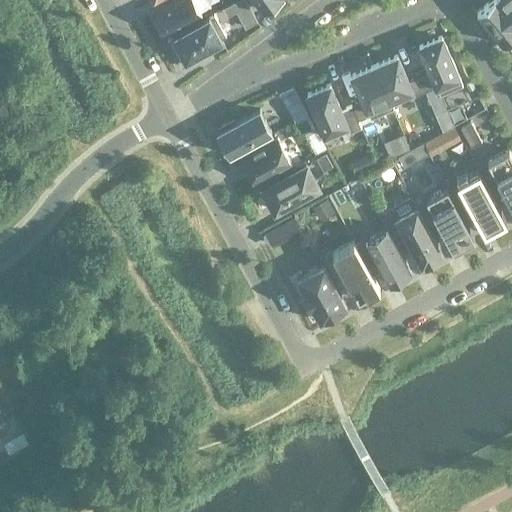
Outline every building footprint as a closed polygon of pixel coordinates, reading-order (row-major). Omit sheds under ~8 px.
[(169,0),(151,10),(163,33),(200,12),(198,8),(208,2),(206,0),(169,0)] [(485,0),(475,8),(505,45),(511,38),(511,15),(499,0),(485,0)] [(511,0),(499,0),(511,15),(511,0)] [(220,38),(219,36),(225,33),(213,11),(165,37),(180,64),(196,56),(194,52),(220,38)] [(251,11),(239,17),(244,26),(255,19),(251,11)] [(423,88),(457,73),(440,33),(417,43),(428,68),(417,73),(423,88)] [(373,62),(387,97),(410,87),(412,93),(423,88),(417,73),(406,78),(395,52),(373,62)] [(387,97),(373,62),(350,71),(361,97),(350,102),(356,116),(368,112),(365,106),(387,97)] [(328,81),(305,90),(323,131),(356,116),(350,102),(339,106),(328,81)] [(300,100),(288,107),(293,117),(305,110),(300,100)] [(232,115),(217,124),(219,127),(216,129),(228,151),(270,128),(258,106),(234,119),(232,115)] [(445,106),(444,106),(435,110),(441,125),(451,120),(445,106)] [(459,123),(470,143),(481,138),(470,117),(459,123)] [(423,139),(429,149),(437,145),(437,141),(433,133),(423,139)] [(290,161),(276,134),(239,154),(253,182),(290,161)] [(420,140),(413,144),(411,145),(417,155),(426,150),(420,140)] [(511,155),(507,146),(486,157),(511,205),(511,155)] [(323,151),(317,154),(316,155),(322,166),(329,162),(323,151)] [(369,151),(361,155),(365,165),(374,161),(369,151)] [(304,162),(262,185),(274,206),(316,183),(304,162)] [(504,216),(477,167),(456,178),(483,227),(504,216)] [(446,184),(424,195),(451,244),(472,233),(446,184)] [(325,196),(310,204),(317,215),(331,207),(325,196)] [(392,231),(401,227),(420,262),(441,250),(415,203),(395,214),(389,203),(380,208),(392,231)] [(292,214),(277,222),(282,233),(298,224),(292,214)] [(384,226),(355,243),(366,264),(377,258),(388,279),(407,268),(384,226)] [(352,237),(331,249),(357,296),(378,285),(366,264),(355,243),(352,237)] [(314,250),(290,263),(297,274),(295,275),(303,289),(301,290),(308,305),(311,303),(319,317),(345,303),(322,261),(321,261),(314,250)] [(13,435),(13,436),(19,447),(29,441),(23,430),(13,435)]
